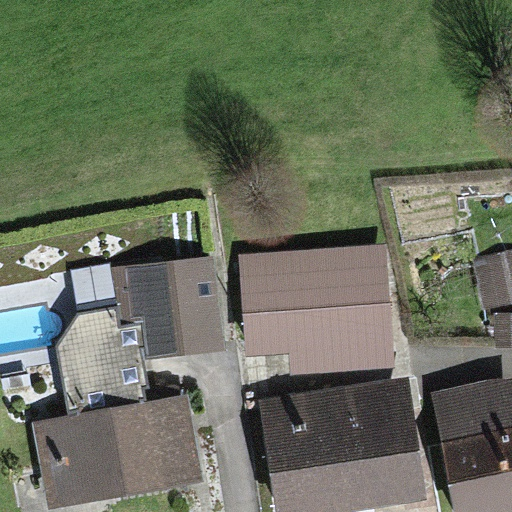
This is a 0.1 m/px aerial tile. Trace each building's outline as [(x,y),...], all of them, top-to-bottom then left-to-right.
[(356,248),(229,253),(232,352),(299,349),(299,363),(361,361),(356,248)] [(511,264),(471,273),(481,317),(511,310),(511,264)] [(204,288),(110,295),(114,363),(208,356),(204,288)] [(495,388),(423,402),(444,511),(511,511),(511,424),(503,426),(495,388)] [(394,395),(253,411),(264,511),(302,511),(406,500),(394,395)] [(180,408),(41,424),(50,503),(189,487),(180,408)]
